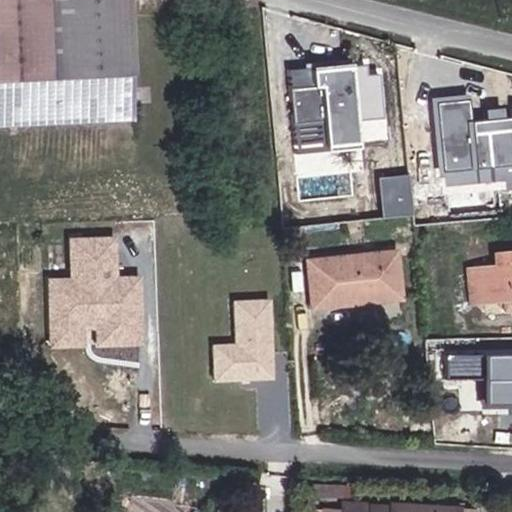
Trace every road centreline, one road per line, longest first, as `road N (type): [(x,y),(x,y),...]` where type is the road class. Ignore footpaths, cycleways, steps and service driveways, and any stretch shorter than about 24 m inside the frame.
road 1 (residential): [(267,451),(511,465)]
road 2 (unclassified): [(325,0),(511,46)]
